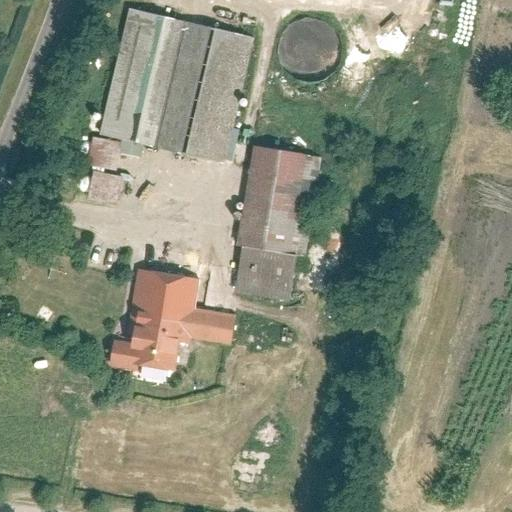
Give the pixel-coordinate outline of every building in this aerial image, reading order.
[(101,135),(226,165),(256,43),(130,13),(101,135)] [(81,193),(110,198),(119,140),(89,135),(81,193)] [(296,257),(309,259),(322,160),(252,151),(239,249),(296,257)] [(239,249),(233,294),(290,302),(296,257),(239,249)] [(131,272),(115,371),(168,379),(185,281),(131,272)] [(234,315),(183,308),(178,339),(229,347),(234,315)]
